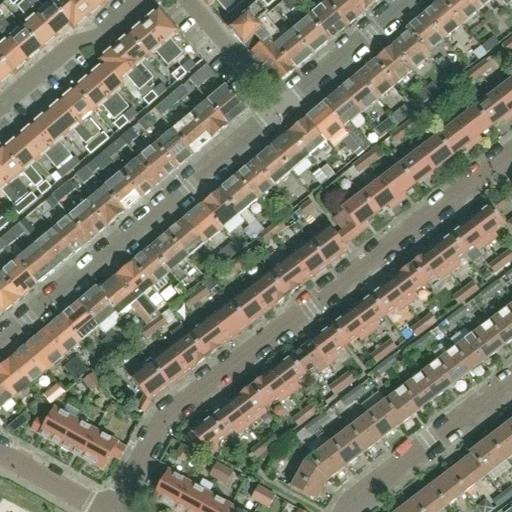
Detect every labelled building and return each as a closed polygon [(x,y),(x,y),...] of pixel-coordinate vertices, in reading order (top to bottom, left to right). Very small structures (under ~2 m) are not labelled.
[(74,30),(55,8),(51,3),(43,10),(34,0),(25,0),(24,1),(55,38),(68,27),(73,32),(74,30)] [(88,18),(72,0),(59,0),(62,3),(55,8),(74,30),(84,22),(88,18)] [(102,6),(97,0),(72,0),(88,18),(91,16),(102,6)] [(236,10),(227,0),(201,0),(207,7),(215,0),(227,15),(225,17),(226,18),(236,10)] [(238,0),(227,0),(236,10),(244,3),(243,2),(241,3),(238,0)] [(291,12),(299,5),(294,0),(286,0),(283,3),(291,12)] [(348,26),(365,12),(355,0),(329,0),(328,2),(348,26)] [(379,0),(355,0),(365,12),(379,0)] [(462,24),(441,0),(424,15),(445,39),(462,24)] [(479,10),(470,0),(441,0),(462,24),(479,10)] [(491,0),(470,0),(479,10),(491,0)] [(511,1),(511,0),(506,0),(502,4),(509,13),(511,15),(511,1)] [(55,38),(24,1),(16,8),(28,22),(22,27),(41,50),(51,41),(55,38)] [(348,26),(328,2),(311,16),(331,41),(348,26)] [(245,45),(245,46),(264,30),(257,22),(266,14),(259,5),(230,30),(243,46),(245,45)] [(176,33),(162,16),(158,11),(143,23),(174,60),(181,68),(186,74),(194,67),(189,61),(188,62),(168,39),(176,33)] [(488,11),(483,15),(493,27),(498,23),(493,16),(488,11)] [(445,39),(424,15),(406,29),(407,30),(409,33),(427,53),(445,39)] [(331,41),(311,16),(294,30),(314,55),(331,41)] [(41,50),(22,27),(14,35),(2,20),(0,21),(0,30),(27,62),(30,60),(41,50)] [(174,60),(143,23),(129,36),(147,58),(154,52),(166,66),(174,60)] [(27,62),(0,30),(0,46),(0,47),(0,46),(0,59),(13,74),(23,66),(27,62)] [(296,70),(276,45),(264,30),(245,46),(274,80),(281,82),(296,70)] [(314,55),(294,30),(276,45),(296,70),(314,55)] [(427,53),(409,33),(391,47),(411,72),(430,57),(427,53)] [(147,58),(129,36),(114,48),(145,84),(151,79),(139,64),(147,58)] [(494,36),(481,47),(487,54),(500,43),(494,36)] [(507,55),(511,51),(511,40),(502,47),(507,55)] [(411,72),(391,47),(374,62),(394,87),(411,72)] [(145,84),(114,48),(100,60),(118,82),(125,77),(137,91),(145,84)] [(474,53),(479,60),(486,55),(480,48),(474,53)] [(13,74),(0,59),(0,85),(12,75),(13,74)] [(122,87),(118,82),(100,60),(99,61),(103,66),(90,77),(121,113),(127,108),(114,94),(122,87)] [(394,87),(374,62),(357,76),(377,101),(394,87)] [(490,69),(484,62),(474,70),(480,77),(490,69)] [(198,88),(214,75),(206,66),(191,79),(198,88)] [(457,76),(449,66),(442,72),(450,82),(457,76)] [(186,74),(181,68),(172,76),(177,82),(186,74)] [(470,85),(480,77),(474,70),(464,77),(470,85)] [(377,101),(357,76),(340,90),(360,115),(377,101)] [(121,113),(90,77),(76,89),(94,111),(100,106),(113,120),(121,113)] [(511,81),(494,96),(511,119),(511,118),(511,81)] [(432,82),(426,87),(433,97),(440,92),(432,82)] [(137,91),(136,92),(143,100),(152,93),(145,84),(137,91)] [(157,100),(166,92),(161,86),(152,93),(157,100)] [(246,111),(241,105),(225,87),(208,101),(228,126),(246,111)] [(94,111),(76,89),(61,102),(92,138),(98,132),(86,118),(94,111)] [(409,101),(416,110),(432,98),(424,89),(409,101)] [(178,103),(185,97),(179,90),(173,96),(178,103)] [(350,124),(360,115),(340,90),(323,105),(343,130),(350,124)] [(443,107),(453,99),(447,92),(437,100),(443,107)] [(148,107),(157,100),(152,93),(143,100),(142,101),(148,107)] [(162,117),(178,103),(173,96),(156,110),(162,117)] [(511,119),(494,96),(475,110),(489,129),(501,120),(504,124),(511,119)] [(432,115),(443,107),(437,100),(427,108),(432,115)] [(228,126),(208,101),(191,116),(211,140),(228,126)] [(92,138),(61,102),(47,114),(66,136),(71,131),(84,145),(92,138)] [(343,130),(323,105),(305,119),(325,144),(343,130)] [(404,107),(392,117),(398,125),(410,115),(404,107)] [(128,124),(137,116),(132,110),(123,118),(128,124)] [(478,138),(489,129),(475,110),(456,125),(474,148),(481,142),(478,138)] [(154,111),(139,124),(146,133),(157,124),(155,123),(161,118),(154,111)] [(66,136),(47,114),(33,126),(64,162),(70,157),(57,143),(66,136)] [(211,140),(191,116),(173,130),(194,155),(211,140)] [(398,125),(392,117),(374,131),(380,138),(398,125)] [(119,132),(128,124),(123,118),(114,126),(119,132)] [(309,158),(325,144),(305,119),(288,133),(308,158),(309,158)] [(405,137),(415,129),(410,122),(400,130),(405,137)] [(474,148),(456,125),(437,139),(451,158),(463,149),(466,153),(474,148)] [(64,162),(33,126),(18,138),(37,160),(43,155),(56,169),(64,162)] [(127,146),(138,137),(132,130),(122,139),(127,146)] [(176,169),(194,155),(173,130),(156,145),(176,169)] [(405,137),(400,130),(390,138),(395,145),(405,137)] [(308,158),(288,133),(271,148),(291,173),(292,172),(308,158)] [(354,155),(360,150),(346,134),(340,139),(354,155)] [(109,141),(103,135),(94,142),(100,149),(109,141)] [(37,160),(18,138),(4,151),(35,187),(41,182),(28,167),(37,160)] [(110,160),(127,146),(122,139),(104,153),(110,160)] [(439,167),(451,158),(437,139),(418,154),(436,177),(443,172),(439,167)] [(100,149),(94,142),(85,150),(91,156),(100,149)] [(176,169),(156,145),(139,159),(159,184),(176,169)] [(291,173),(271,148),(254,162),(274,187),(291,173)] [(15,179),(21,174),(33,188),(35,187),(4,151),(0,154),(0,174),(21,199),(27,193),(15,179)] [(368,167),(378,159),(373,152),(363,160),(368,167)] [(92,175),(110,160),(104,153),(86,168),(92,175)] [(436,177),(418,154),(399,168),(413,187),(424,179),(428,183),(436,177)] [(71,173),(80,165),(75,159),(66,167),(71,173)] [(142,198),(159,184),(139,159),(121,174),(142,198)] [(358,175),(368,167),(363,160),(352,167),(358,175)] [(274,187),(254,162),(237,177),(257,201),(274,187)] [(326,166),(319,171),(328,182),(334,176),(326,166)] [(62,181),(71,173),(66,167),(57,174),(62,181)] [(83,182),(92,175),(86,168),(77,175),(83,182)] [(401,196),(413,187),(399,168),(380,183),(398,206),(405,200),(401,196)] [(328,182),(319,171),(313,176),(321,187),(328,182)] [(21,199),(0,174),(0,191),(1,191),(13,205),(21,199)] [(142,198),(121,174),(104,188),(125,212),(142,198)] [(259,239),(266,232),(257,221),(256,221),(246,210),(257,201),(237,177),(219,191),(239,216),(248,226),(257,238),(258,239),(259,239)] [(76,190),(69,182),(51,197),(56,203),(58,205),(76,190)] [(398,206),(380,183),(361,197),(375,216),(386,207),(390,212),(398,206)] [(42,197),(51,190),(46,184),(37,192),(42,197)] [(125,212),(104,188),(87,202),(107,227),(125,212)] [(202,205),(222,230),(239,216),(219,191),(202,205)] [(499,212),(511,203),(504,194),(492,204),(499,212)] [(29,209),(38,201),(32,195),(23,203),(29,209)] [(56,203),(51,197),(45,202),(50,208),(56,203)] [(364,225),(375,216),(361,197),(342,212),(352,225),(359,235),(367,229),(364,225)] [(286,215),(293,210),(285,200),(279,205),(286,215)] [(107,227),(87,202),(69,217),(90,241),(107,227)] [(19,217),(29,209),(23,203),(14,211),(19,217)] [(305,217),(314,210),(309,203),(299,210),(305,217)] [(185,219),(205,244),(222,230),(202,205),(202,206),(185,219)] [(492,233),(503,225),(489,206),(469,221),(487,244),(496,237),(492,233)] [(90,241),(69,217),(52,231),(73,256),(90,241)] [(205,244),(185,219),(168,234),(188,259),(205,244)] [(0,233),(9,226),(4,220),(0,222),(0,233)] [(17,226),(24,234),(28,239),(35,233),(24,220),(17,226)] [(487,244),(469,221),(450,236),(464,254),(474,247),(478,251),(487,244)] [(274,238),(284,230),(279,223),(269,231),(274,238)] [(343,231),(351,241),(359,235),(352,225),(343,231)] [(7,249),(24,234),(17,226),(0,241),(6,247),(7,249)] [(257,238),(248,226),(243,230),(252,242),(257,238)] [(343,247),(336,237),(329,229),(310,244),(327,267),(347,252),(343,247)] [(73,256),(52,231),(35,246),(55,270),(73,256)] [(274,238),(269,231),(266,232),(259,239),(264,245),(274,238)] [(346,245),(351,241),(343,231),(338,235),(336,237),(343,247),(346,245)] [(188,259),(168,234),(151,248),(171,273),(170,273),(180,285),(188,279),(178,267),(188,259)] [(454,262),(464,254),(450,236),(431,251),(449,273),(458,266),(454,262)] [(327,267),(310,244),(291,258),(308,281),(327,267)] [(18,260),(38,285),(55,270),(35,246),(18,260)] [(171,273),(151,248),(133,263),(153,287),(154,287),(158,293),(167,285),(163,279),(170,273),(171,273)] [(216,258),(222,266),(231,258),(225,251),(216,258)] [(449,273),(431,251),(412,266),(426,284),(436,275),(440,280),(449,273)] [(511,261),(511,256),(508,251),(498,259),(505,267),(511,261)] [(246,266),(240,258),(230,266),(235,273),(246,266)] [(308,281),(291,258),(270,275),(287,297),(289,296),(308,281)] [(505,267),(498,259),(489,266),(495,274),(505,267)] [(38,285),(18,260),(0,275),(21,299),(38,285)] [(153,287),(133,263),(116,277),(153,323),(159,318),(161,317),(143,296),(153,287)] [(235,273),(230,266),(220,274),(225,281),(235,273)] [(412,294),(422,286),(409,268),(389,283),(407,306),(416,298),(412,294)] [(21,299),(0,275),(0,309),(4,314),(21,299)] [(287,297),(270,275),(268,276),(249,291),(266,314),(285,299),(287,297)] [(147,328),(149,326),(153,323),(116,277),(98,292),(115,314),(118,317),(130,307),(147,328)] [(497,281),(489,288),(494,295),(503,289),(497,281)] [(407,306),(389,283),(370,297),(384,316),(394,308),(397,313),(407,306)] [(472,283),(462,290),(469,299),(479,292),(472,283)] [(179,284),(172,290),(181,300),(187,294),(179,284)] [(98,292),(96,288),(78,303),(98,328),(115,314),(98,292)] [(208,295),(203,288),(192,296),(198,303),(208,295)] [(494,295),(489,288),(480,294),(486,302),(494,295)] [(459,307),(469,299),(462,290),(452,298),(459,307)] [(266,314),(249,291),(230,305),(247,328),(266,314)] [(188,311),(198,303),(192,296),(182,304),(188,311)] [(374,323),(384,316),(370,297),(351,312),(369,334),(377,328),(374,323)] [(98,328),(78,303),(61,317),(81,343),(81,342),(98,328)] [(247,328),(230,305),(211,319),(228,342),(247,328)] [(460,321),(469,315),(463,307),(455,314),(460,321)] [(369,334),(351,312),(332,326),(346,345),(356,337),(359,341),(369,334)] [(511,340),(511,321),(504,312),(487,325),(503,347),(511,340)] [(451,328),(460,321),(455,314),(446,321),(451,328)] [(430,315),(420,323),(427,332),(437,324),(430,315)] [(64,357),(81,343),(61,317),(44,332),(63,357),(64,357)] [(155,333),(165,325),(159,318),(153,323),(149,326),(155,333)] [(228,342),(211,319),(191,334),(209,357),(228,342)] [(417,339),(427,332),(420,323),(410,330),(417,339)] [(503,347),(487,325),(469,339),(486,361),(503,347)] [(149,326),(147,328),(139,334),(144,341),(155,333),(149,326)] [(332,355),(343,347),(329,329),(310,344),(327,367),(336,360),(332,355)] [(26,346),(46,372),(47,371),(63,357),(44,332),(26,346)] [(429,333),(419,340),(424,348),(434,341),(429,333)] [(206,360),(188,337),(169,352),(186,375),(206,360)] [(486,361),(469,339),(451,352),(468,374),(486,361)] [(424,348),(419,340),(408,348),(413,355),(424,348)] [(387,358),(397,350),(390,341),(380,349),(387,358)] [(327,367),(310,344),(291,358),(304,376),(314,369),(318,374),(327,367)] [(46,372),(26,346),(9,361),(29,386),(46,372)] [(387,358),(380,349),(371,356),(369,354),(359,361),(367,371),(376,364),(377,365),(387,358)] [(186,375),(169,352),(150,366),(167,389),(186,375)] [(468,374),(451,352),(433,365),(450,388),(468,374)] [(391,357),(383,363),(389,371),(397,364),(391,357)] [(76,358),(69,364),(81,378),(84,381),(90,376),(87,373),(88,372),(76,358)] [(294,384),(304,376),(291,358),(272,373),(289,396),(298,389),(294,384)] [(29,386),(9,361),(0,368),(0,385),(12,401),(29,386)] [(380,377),(389,371),(383,363),(374,370),(380,377)] [(81,378),(69,364),(64,369),(76,383),(81,378)] [(450,388),(433,365),(416,379),(433,401),(450,388)] [(167,389),(150,366),(130,381),(143,398),(148,404),(167,389)] [(350,371),(339,380),(346,389),(357,380),(350,371)] [(289,396),(272,373),(252,387),(266,405),(276,398),(280,403),(289,396)] [(90,376),(84,381),(83,382),(91,392),(99,386),(91,376),(90,376)] [(433,401),(416,379),(398,392),(415,415),(433,401)] [(335,397),(346,389),(339,380),(328,388),(335,397)] [(56,384),(49,391),(57,400),(64,394),(56,384)] [(0,410),(12,401),(0,385),(0,410)] [(360,385),(350,393),(356,401),(366,393),(360,385)] [(263,408),(249,390),(230,405),(248,428),(257,421),(266,413),(263,408)] [(415,415),(398,392),(380,406),(397,428),(415,415)] [(346,408),(356,401),(350,393),(340,401),(346,408)] [(149,407),(150,406),(148,404),(143,398),(136,411),(144,416),(149,407)] [(35,414),(46,406),(40,400),(30,408),(35,414)] [(248,428),(230,405),(211,419),(225,437),(234,430),(238,435),(248,428)] [(308,420),(318,412),(312,405),(302,412),(308,420)] [(397,428),(380,406),(363,419),(380,442),(397,428)] [(60,447),(74,422),(52,410),(44,424),(37,420),(30,431),(60,447)] [(298,428),(308,420),(302,412),(292,420),(298,428)] [(324,413),(314,421),(320,428),(330,420),(324,413)] [(28,423),(23,417),(18,422),(23,427),(28,423)] [(215,445),(225,437),(211,419),(192,434),(197,442),(209,457),(218,450),(215,445)] [(380,442),(363,419),(345,433),(362,455),(380,442)] [(320,428),(314,421),(304,429),(309,436),(320,428)] [(81,459),(95,433),(74,422),(60,447),(81,459)] [(511,457),(511,436),(505,427),(486,441),(503,464),(511,457)] [(118,462),(125,450),(95,433),(81,459),(103,471),(110,457),(118,462)] [(362,455),(345,433),(327,446),(344,468),(362,455)] [(197,442),(192,434),(186,439),(183,443),(194,448),(197,442)] [(278,443),(272,435),(261,443),(267,451),(278,443)] [(503,464),(486,441),(469,454),(470,456),(469,457),(484,478),(503,464)] [(256,459),(267,451),(261,443),(250,452),(256,459)] [(184,462),(190,451),(182,446),(175,457),(184,462)] [(344,468),(327,446),(310,459),(326,482),(344,468)] [(271,478),(282,459),(273,454),(262,473),(271,478)] [(484,478),(469,457),(450,472),(466,492),(484,478)] [(326,482),(310,459),(305,464),(290,489),(315,503),(326,482)] [(217,480),(224,469),(215,464),(209,476),(217,480)] [(225,485),(232,474),(224,469),(217,480),(225,485)] [(466,492),(450,472),(431,486),(447,507),(466,492)] [(174,510),(188,485),(167,473),(153,498),(174,510)] [(177,511),(200,511),(209,496),(188,485),(174,510),(177,511)] [(503,503),(511,496),(511,491),(510,489),(502,495),(495,485),(492,488),(503,503)] [(439,511),(447,507),(431,486),(412,500),(421,511),(439,511)] [(259,504),(265,492),(257,488),(250,499),(259,504)] [(503,503),(492,488),(488,491),(495,500),(492,502),(497,508),(503,503)] [(267,508),(274,497),(265,492),(259,504),(267,508)] [(227,511),(230,508),(209,496),(200,511),(227,511)] [(421,511),(412,500),(396,511),(421,511)] [(482,503),(476,509),(479,511),(489,511),(493,510),(488,504),(482,503)]
